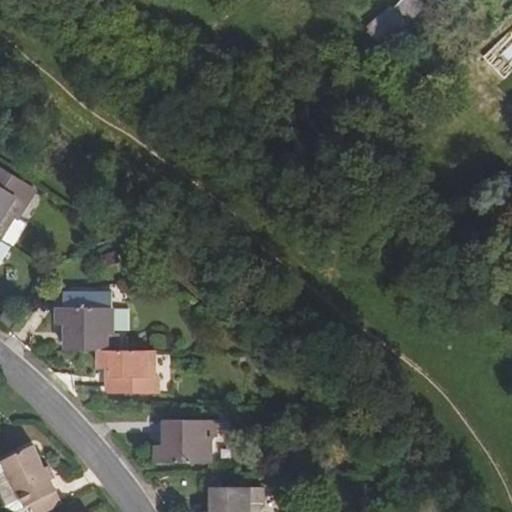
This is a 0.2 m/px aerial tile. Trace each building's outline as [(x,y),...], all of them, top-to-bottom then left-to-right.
[(405,0),(371,32),(394,56),(434,17),(416,0),(405,0)] [(0,238),(13,218),(16,220),(25,206),(22,204),(26,199),(30,201),(35,194),(0,169),(0,238)] [(13,218),(0,238),(12,246),(26,226),(16,220),(13,218)] [(101,350),(118,350),(118,333),(114,333),(114,307),(62,306),(62,324),(74,324),(74,333),(69,333),(69,340),(69,350),(101,350)] [(118,350),(101,350),(101,368),(114,368),(115,377),(109,377),(110,386),(110,393),(158,393),(158,377),(154,377),(154,351),(118,350)] [(213,445),(213,421),(161,421),(161,429),(161,437),(174,437),(174,445),(169,445),(169,462),(217,463),(218,445),(213,445)] [(0,462),(1,464),(22,507),(29,504),(32,511),(43,511),(60,504),(54,491),(31,445),(0,461),(0,462)] [(15,511),(22,508),(22,507),(1,464),(0,463),(0,501),(3,507),(11,511),(15,511)] [(257,511),(257,505),(261,505),(262,488),(212,487),(212,498),(212,505),(216,505),(216,511),(257,511)]
